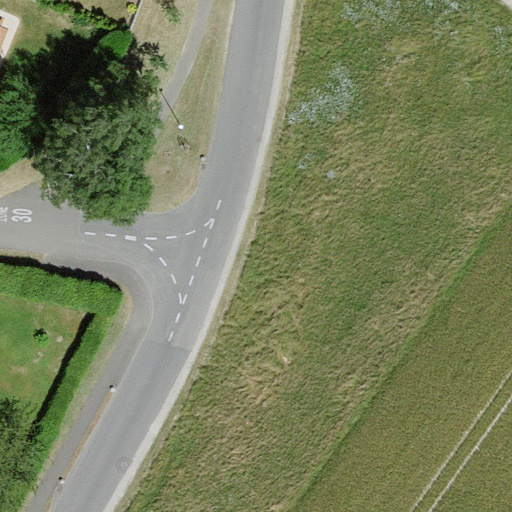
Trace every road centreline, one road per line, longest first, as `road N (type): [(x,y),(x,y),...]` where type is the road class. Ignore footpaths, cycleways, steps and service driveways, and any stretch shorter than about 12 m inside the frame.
road 1 (tertiary): [(201,258),(167,348),(82,511)]
road 2 (tertiary): [(261,0),(201,258)]
road 3 (residential): [(0,230),(201,258)]
